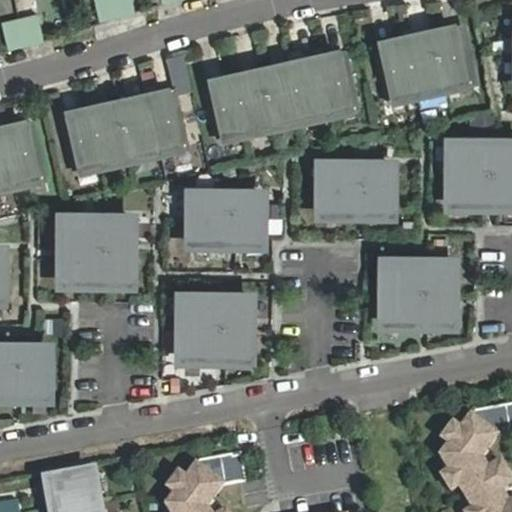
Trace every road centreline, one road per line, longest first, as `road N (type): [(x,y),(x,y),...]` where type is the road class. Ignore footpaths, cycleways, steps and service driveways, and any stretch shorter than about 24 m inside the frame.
road 1 (residential): [(511,355),(0,448)]
road 2 (residential): [(289,0),(0,83)]
